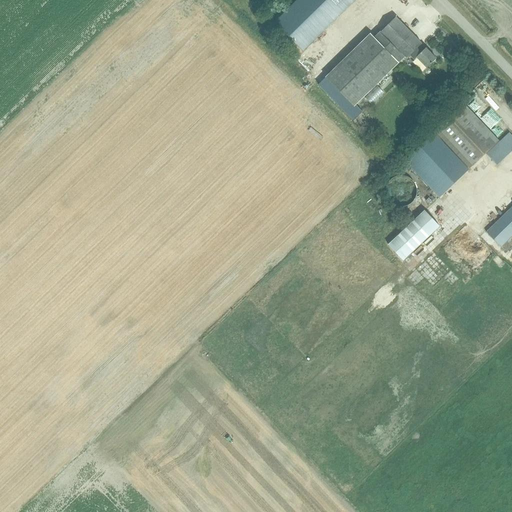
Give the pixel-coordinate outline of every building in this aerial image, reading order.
[(354,0),(297,0),(275,23),(302,51),(354,0)] [(419,46),(421,44),(395,17),(374,38),(370,34),(327,76),(355,105),(406,56),(407,57),(409,55),(414,60),(417,57),(427,68),(436,59),(425,48),(423,50),(419,46)] [(484,95),(488,91),(503,108),(509,102),(494,85),(494,86),(485,76),(475,85),(484,95)] [(498,142),(463,105),(434,132),(469,169),(498,142)] [(478,113),(497,133),(508,123),(496,109),(491,114),(485,107),(478,113)] [(496,165),(511,148),(511,136),(508,132),(485,154),(496,165)] [(439,197),(468,169),(433,133),(404,160),(439,197)] [(418,195),(418,192),(418,189),(417,186),(416,183),(414,181),(412,179),(409,177),(404,176),(401,176),(398,176),(394,178),(392,180),(390,182),(388,185),(387,188),(387,191),(387,194),(388,197),(389,200),(391,202),(393,204),(395,206),(398,206),(402,207),(405,207),(408,206),(411,205),(413,203),(416,200),(417,197),(418,195)] [(511,205),(486,232),(501,247),(511,235),(511,205)] [(439,226),(425,210),(388,245),(403,260),(439,226)] [(412,262),(424,250),(420,245),(408,258),(412,262)]
